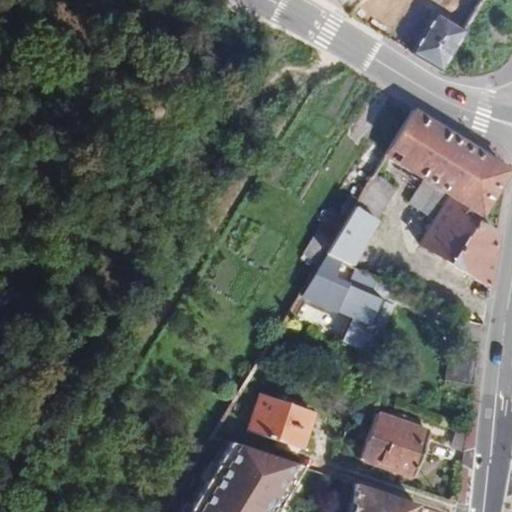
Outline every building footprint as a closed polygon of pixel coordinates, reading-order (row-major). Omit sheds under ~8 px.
[(407,49),(436,68),(478,0),(448,0),(435,20),(428,16),(407,49)] [(420,244),(488,286),(497,233),(475,222),(508,171),(415,111),(385,156),(422,178),(408,202),(435,219),(420,244)] [(356,199),(320,253),(336,260),(349,266),(395,188),(373,174),(356,199)] [(309,270),(295,292),(325,307),(315,329),(347,344),(371,293),(346,281),(330,274),(336,260),(320,253),(309,270)] [(346,281),(371,293),(377,279),(353,267),(346,281)] [(274,440),(284,444),(299,449),(311,412),(260,395),(246,431),(274,440)] [(408,425),(410,418),(389,411),(387,417),(375,415),(360,458),(410,476),(427,432),(408,425)] [(450,447),(464,451),(466,434),(455,431),(450,447)] [(270,511),(299,464),(225,438),(182,511),(270,511)] [(282,450),(284,444),(274,440),(272,446),(282,450)] [(413,511),(415,505),(351,483),(347,511),(413,511)]
